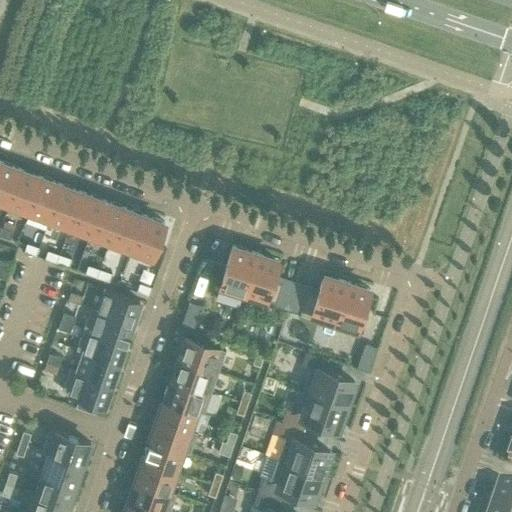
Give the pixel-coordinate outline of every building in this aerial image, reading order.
[(0,163),(0,199),(8,203),(21,168),(1,161),(0,163)] [(8,203),(29,210),(41,176),(21,168),(8,203)] [(29,210),(49,218),(62,184),(41,176),(29,210)] [(49,218),(69,225),(82,191),(62,184),(49,218)] [(69,225),(89,233),(102,199),(82,191),(69,225)] [(89,233),(110,240),(122,206),(102,199),(89,233)] [(110,240),(130,248),(143,214),(122,206),(110,240)] [(143,214),(130,248),(151,256),(164,222),(143,214)] [(0,225),(0,234),(9,238),(12,229),(0,225)] [(23,250),(36,254),(38,246),(26,242),(23,250)] [(241,298),(243,291),(255,252),(245,248),(245,247),(236,244),(235,245),(232,244),(218,291),(241,298)] [(44,257),(56,261),(59,253),(47,249),(44,257)] [(274,305),(287,309),(294,286),(271,279),(278,259),(255,252),(243,291),(276,301),(274,305)] [(59,253),(56,261),(68,266),(71,257),(59,253)] [(0,258),(0,267),(8,270),(11,262),(0,258)] [(85,272),(97,276),(99,268),(87,264),(85,272)] [(8,270),(0,267),(0,276),(5,278),(8,270)] [(99,268),(97,276),(108,280),(111,272),(99,268)] [(298,316),(331,327),(346,281),(323,273),(317,293),(294,286),(287,309),(299,313),(298,316)] [(136,290),(148,294),(151,286),(139,281),(136,290)] [(346,281),(331,327),(358,335),(366,311),(362,309),(369,288),(365,287),(366,286),(356,282),(356,284),(346,281)] [(105,288),(98,309),(97,309),(132,321),(139,300),(105,288)] [(70,291),(67,299),(79,303),(82,295),(70,291)] [(180,325),(193,329),(200,306),(188,302),(180,325)] [(90,306),(83,327),(125,342),(132,321),(97,309),(98,309),(90,306)] [(63,311),(60,319),(72,324),(75,316),(63,311)] [(72,324),(60,319),(57,328),(70,332),(72,324)] [(76,348),(83,351),(83,350),(117,362),(125,342),(83,327),(76,348)] [(184,335),(177,356),(218,371),(225,349),(184,335)] [(356,366),(368,371),(376,348),(364,344),(356,366)] [(83,351),(77,370),(76,371),(110,382),(117,362),(83,350),(83,351)] [(310,366),(302,388),(346,403),(354,381),(323,370),(328,358),(305,350),(300,363),(310,366)] [(49,352),(46,360),(58,364),(61,356),(49,352)] [(260,366),(264,355),(256,352),(252,363),(260,366)] [(177,356),(170,377),(211,391),(218,371),(177,356)] [(58,364),(46,360),(43,368),(55,373),(58,364)] [(76,371),(77,370),(69,367),(61,389),(103,404),(110,382),(76,371)] [(170,377),(162,397),(197,409),(197,410),(203,413),(211,391),(170,377)] [(285,407),(281,420),(303,428),(308,415),(338,426),(346,403),(302,388),(295,410),(285,407)] [(243,390),(239,401),(247,404),(251,392),(243,390)] [(162,397),(155,418),(190,430),(190,429),(197,410),(197,409),(162,397)] [(247,404),(239,401),(235,412),(243,415),(247,404)] [(155,418),(148,438),(183,450),(183,451),(189,453),(197,431),(190,429),(190,430),(155,418)] [(286,436),(278,458),(322,473),(329,451),(299,440),(303,428),(281,420),(275,418),(271,431),(286,436)] [(41,450),(48,453),(48,452),(83,464),(90,442),(49,428),(41,450)] [(23,430),(19,442),(27,444),(30,433),(23,430)] [(229,430),(225,442),(233,444),(237,433),(229,430)] [(148,438),(141,459),(176,470),(183,451),(183,450),(148,438)] [(225,442),(222,440),(218,452),(229,456),(233,444),(225,442)] [(27,444),(19,442),(15,453),(23,456),(27,444)] [(48,453),(41,472),(76,484),(83,464),(48,452),(48,453)] [(261,476),(257,490),(279,498),(284,485),(314,496),(322,473),(278,458),(271,480),(261,476)] [(141,459),(134,479),(169,491),(169,490),(176,470),(141,459)] [(9,471),(5,483),(12,485),(16,474),(9,471)] [(215,471),(211,483),(219,485),(223,474),(215,471)] [(41,472),(34,493),(69,504),(76,484),(41,472)] [(134,479),(127,499),(163,511),(169,511),(176,492),(169,490),(169,491),(134,479)] [(12,485),(5,483),(1,494),(9,497),(12,485)] [(219,485),(211,483),(207,494),(215,497),(219,485)] [(511,511),(511,489),(499,485),(491,507),(505,511),(511,511)] [(261,506),(259,511),(280,511),(275,510),(279,498),(257,490),(252,503),(261,506)] [(34,493),(27,511),(65,511),(69,504),(34,493)] [(163,511),(127,499),(122,511),(163,511)]
